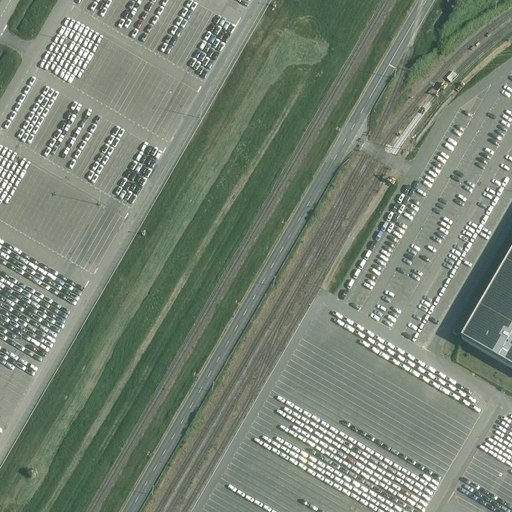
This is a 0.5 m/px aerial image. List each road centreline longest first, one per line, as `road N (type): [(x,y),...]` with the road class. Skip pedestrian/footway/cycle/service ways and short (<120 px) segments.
road 1 (unclassified): [(426,0),(130,511)]
road 2 (unclassified): [(500,399),(433,511)]
